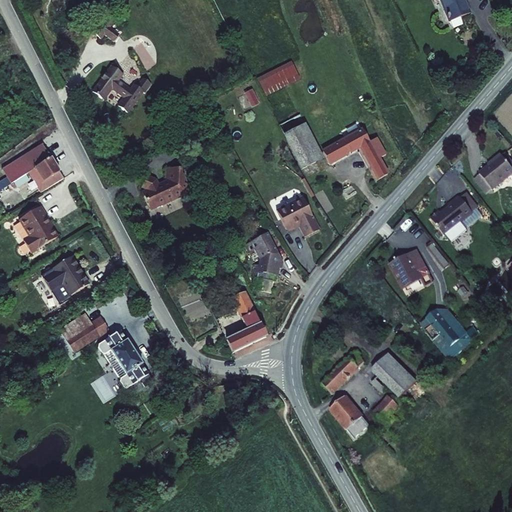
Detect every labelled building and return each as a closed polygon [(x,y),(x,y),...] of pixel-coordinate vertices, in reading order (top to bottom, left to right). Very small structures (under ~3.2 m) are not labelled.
[(438,0),(448,23),(450,23),(460,19),(471,14),(464,0),(438,0)] [(113,18),(108,25),(111,27),(112,28),(116,21),(113,18)] [(460,19),(450,23),(452,27),(461,23),(460,19)] [(108,25),(106,25),(96,38),(101,40),(104,36),(113,43),(119,35),(110,28),(111,27),(108,25)] [(291,62),(257,79),(265,97),(300,80),(291,62)] [(128,115),(144,93),(133,85),(130,89),(119,81),(123,76),(111,67),(91,93),(104,102),(112,91),(123,99),(117,107),(128,115)] [(244,94),(252,109),(259,105),(252,90),(244,94)] [(301,172),(324,161),(306,125),(284,137),(301,172)] [(377,182),(389,175),(380,159),(387,155),(377,139),(370,143),(362,129),(322,151),(330,167),(360,150),(377,182)] [(25,174),(46,161),(37,147),(0,171),(0,177),(6,187),(19,179),(25,174)] [(511,162),(505,154),(502,157),(511,169),(511,162)] [(491,191),(493,192),(511,176),(511,169),(500,155),(487,165),(488,167),(478,174),(480,176),(491,191)] [(59,180),(46,161),(25,174),(29,181),(33,177),(42,191),(59,180)] [(167,197),(180,191),(180,185),(176,185),(176,176),(174,175),(174,170),(159,169),(158,180),(160,182),(151,187),(149,183),(148,182),(146,181),(139,178),(134,189),(140,191),(141,193),(139,194),(137,199),(143,210),(155,204),(158,205),(166,200),(167,197)] [(480,176),(474,181),(485,196),(491,191),(480,176)] [(314,197),(304,180),(301,181),(311,199),(314,197)] [(344,200),(356,196),(351,180),(339,184),(344,200)] [(467,194),(460,199),(472,214),(476,211),(479,209),(467,194)] [(321,231),(302,197),(276,211),(287,233),(293,229),(295,231),(299,229),(304,239),(321,231)] [(439,212),(430,220),(451,245),(467,232),(467,231),(462,225),(473,216),(472,214),(460,199),(459,198),(456,198),(448,204),(448,208),(440,214),(439,212)] [(59,239),(42,208),(20,222),(28,238),(23,242),(33,256),(59,239)] [(476,211),(472,214),(473,216),(462,225),(467,231),(482,218),(476,211)] [(283,264),(268,235),(244,246),(248,254),(254,251),(259,261),(258,266),(254,265),(252,274),(253,274),(257,275),(256,281),(257,281),(273,284),(276,284),(277,278),(278,278),(279,271),(282,270),(283,264)] [(449,266),(433,245),(427,250),(443,271),(449,266)] [(426,269),(417,251),(387,267),(401,292),(423,281),(422,279),(419,273),(426,269)] [(91,285),(73,257),(42,277),(60,307),(72,300),(71,298),(91,285)] [(430,275),(426,269),(419,273),(422,279),(430,275)] [(26,306),(49,291),(39,275),(16,290),(26,306)] [(273,284),(257,281),(257,284),(255,291),(271,294),(273,284)] [(468,294),(464,288),(458,292),(462,298),(468,294)] [(246,332),(225,344),(232,357),(267,341),(246,293),(231,301),(246,332)] [(439,338),(433,343),(450,363),(472,343),(467,336),(448,312),(436,312),(420,326),(425,333),(432,328),(432,329),(432,330),(437,336),(437,335),(439,338)] [(66,342),(67,341),(92,325),(91,322),(85,313),(58,330),(66,342)] [(92,325),(67,341),(74,353),(109,331),(100,316),(91,322),(92,325)] [(123,388),(127,388),(149,374),(142,363),(143,363),(127,338),(126,338),(120,330),(98,344),(97,347),(102,353),(104,354),(106,355),(111,351),(126,374),(120,378),(120,380),(120,382),(123,388)] [(106,355),(104,354),(120,380),(120,378),(126,374),(111,351),(106,355)] [(355,351),(322,383),(333,396),(360,369),(359,368),(366,362),(355,351)] [(418,381),(389,353),(372,370),(378,376),(379,378),(400,398),(418,381)] [(379,378),(378,376),(372,383),(381,393),(385,388),(377,380),(379,378)] [(364,416),(347,395),(329,410),(346,431),(347,430),(354,439),(370,426),(363,417),(364,416)] [(400,407),(388,395),(381,404),(373,411),(386,423),(400,407)]
